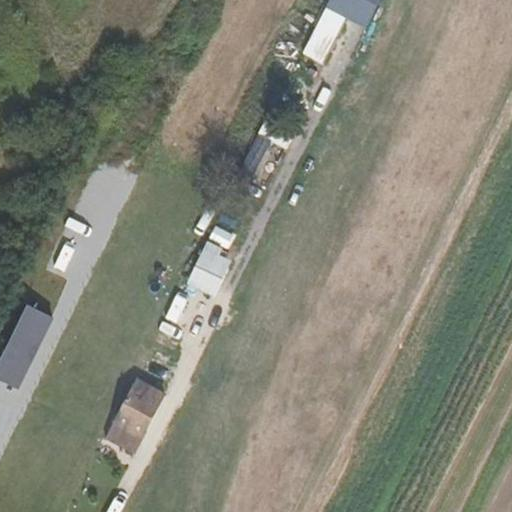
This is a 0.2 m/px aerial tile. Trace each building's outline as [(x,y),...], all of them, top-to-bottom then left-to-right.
[(331,0),(327,9),(369,28),(381,0),(331,0)] [(241,169),(264,182),(286,142),(263,129),(241,169)] [(179,304),(206,317),(223,280),(211,275),(214,268),(199,261),(179,304)] [(0,379),(21,390),(56,316),(29,303),(0,363),(0,379)] [(131,398),(107,445),(136,460),(160,413),(131,398)] [(107,445),(101,456),(131,471),(136,460),(107,445)]
